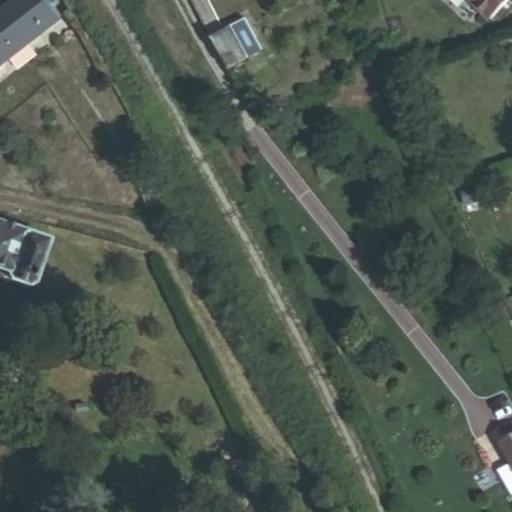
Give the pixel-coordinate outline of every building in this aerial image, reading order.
[(20,0),(0,17),(0,61),(1,63),(61,11),(51,0),(20,0)] [(465,0),(485,18),(502,0),(465,0)] [(236,55),(259,43),(243,14),(209,32),(229,68),(240,62),(236,55)] [(0,270),(0,271),(37,283),(50,241),(0,225),(0,262),(2,264),(0,270)] [(511,440),(509,436),(493,446),(511,477),(511,440)]
